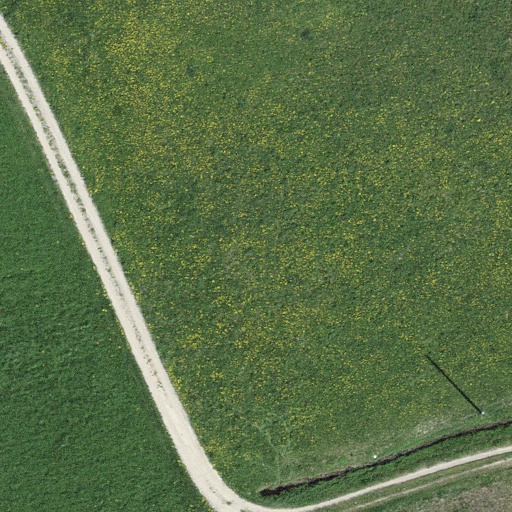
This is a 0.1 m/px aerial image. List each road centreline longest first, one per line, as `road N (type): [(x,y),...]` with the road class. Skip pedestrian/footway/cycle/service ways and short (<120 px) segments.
road 1 (track): [(0,35),(195,459),(219,493),(247,511)]
road 2 (track): [(310,511),(511,455)]
